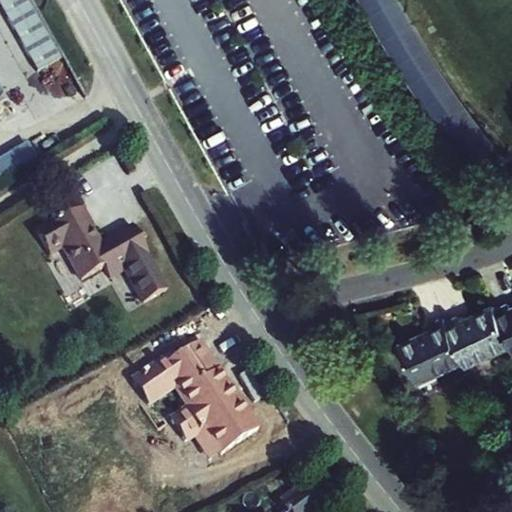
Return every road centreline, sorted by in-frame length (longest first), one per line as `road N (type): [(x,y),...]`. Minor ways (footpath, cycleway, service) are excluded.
road 1 (residential): [(253,309),(79,0)]
road 2 (residential): [(253,309),(511,244)]
road 3 (residential): [(403,511),(253,309)]
